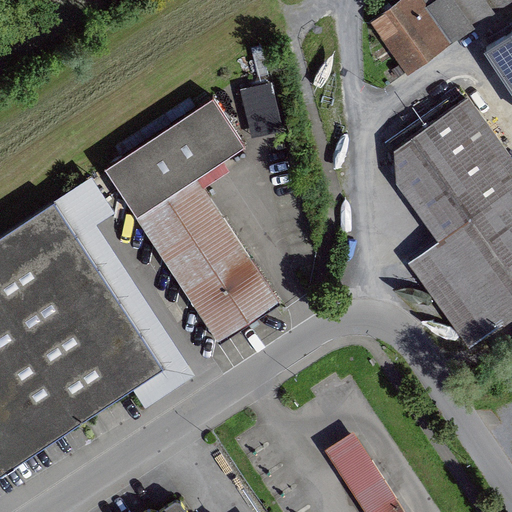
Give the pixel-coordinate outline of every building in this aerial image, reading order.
[(402,0),(373,20),(406,67),(502,0),(402,0)] [(511,27),(484,46),(511,88),(511,27)] [(511,163),(463,96),(379,157),(439,239),(410,261),(471,343),(511,312),(511,163)] [(193,173),(240,143),(211,98),(105,165),(216,340),(276,303),(193,173)] [(146,405),(196,372),(96,222),(115,209),(91,173),(54,198),(165,364),(133,385),(146,405)] [(54,198),(0,234),(0,471),(133,385),(165,364),(54,198)] [(400,511),(349,433),(321,452),(360,511),(400,511)] [(188,511),(181,500),(177,499),(159,510),(149,508),(142,511),(188,511)]
